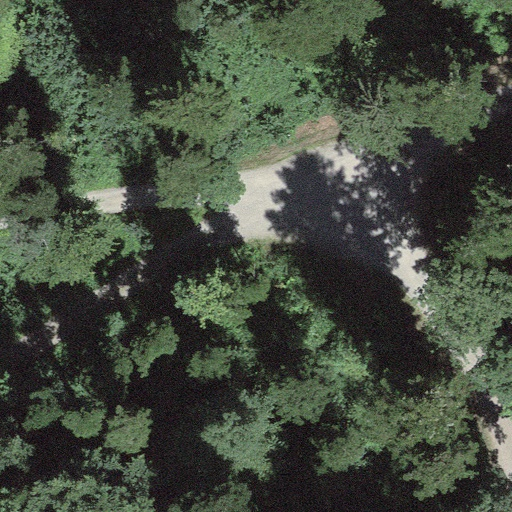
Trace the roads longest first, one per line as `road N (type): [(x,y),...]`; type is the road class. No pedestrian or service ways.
road 1 (track): [(295,177),(0,377)]
road 2 (track): [(511,450),(434,304),(295,177)]
road 3 (track): [(295,177),(0,228)]
road 4 (track): [(511,107),(295,177)]
